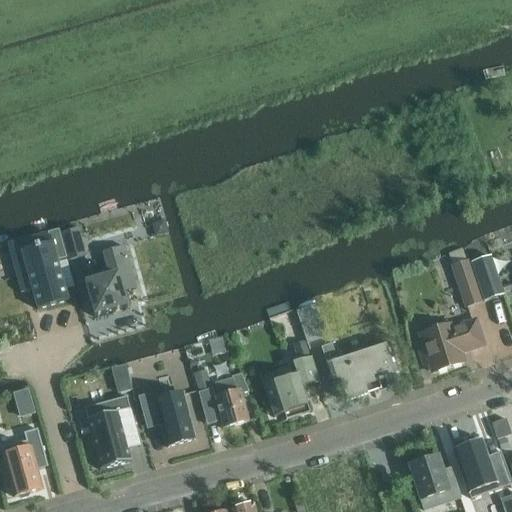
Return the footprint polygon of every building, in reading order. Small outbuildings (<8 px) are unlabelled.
[(76,230),(59,235),(66,259),(67,262),(70,261),(83,257),(76,230)] [(34,249),(21,253),(37,311),(68,302),(57,262),(66,259),(59,235),(58,231),(47,234),(50,245),(39,248),(38,246),(33,247),(34,249)] [(133,315),(129,300),(142,296),(130,254),(109,259),(114,278),(90,285),(92,290),(90,291),(95,307),(99,324),(133,315)] [(503,296),(490,258),(471,265),(484,303),(503,296)] [(466,308),(466,309),(481,304),(467,263),(452,268),(452,269),(453,268),(466,308)] [(296,312),(307,343),(328,336),(317,305),(296,312)] [(429,364),(433,374),(464,364),(460,353),(468,351),(468,352),(484,347),(476,322),(453,330),(452,326),(448,327),(446,323),(433,328),(433,332),(420,336),(422,340),(416,342),(424,366),(429,364)] [(305,342),(292,346),(297,361),(309,357),(305,342)] [(367,391),(380,387),(379,384),(385,382),(387,389),(402,384),(389,345),(338,362),(332,345),(321,349),(334,388),(340,385),(346,403),(368,395),(367,391)] [(310,414),(301,389),(319,383),(311,358),(292,365),(296,377),(263,388),(274,419),(284,415),(286,421),(268,427),(268,428),(310,414)] [(206,371),(193,375),(198,393),(212,390),(206,371)] [(233,381),(215,386),(218,398),(215,399),(221,421),(224,430),(249,423),(241,395),(250,393),(242,377),(233,379),(233,381)] [(127,381),(113,385),(116,394),(130,390),(127,381)] [(161,426),(167,449),(196,442),(183,395),(156,402),(154,395),(139,399),(147,430),(161,426)] [(128,398),(83,410),(84,411),(100,470),(99,470),(100,471),(131,462),(131,461),(130,462),(125,442),(138,438),(127,399),(128,399),(128,398)] [(497,442),(500,452),(510,448),(507,438),(511,437),(506,420),(492,425),(497,442)] [(26,450),(0,456),(0,462),(10,501),(41,493),(35,468),(44,465),(35,430),(21,434),(26,450)] [(482,442),(453,452),(470,500),(511,486),(503,461),(490,465),(487,458),(482,442)] [(454,483),(450,470),(442,473),(437,459),(410,467),(421,502),(437,497),(439,504),(450,500),(447,494),(448,493),(446,485),(454,483)] [(377,511),(373,499),(367,502),(358,477),(333,485),(341,511),(377,511)] [(511,511),(511,496),(499,501),(500,502),(502,501),(505,511),(511,511)]
